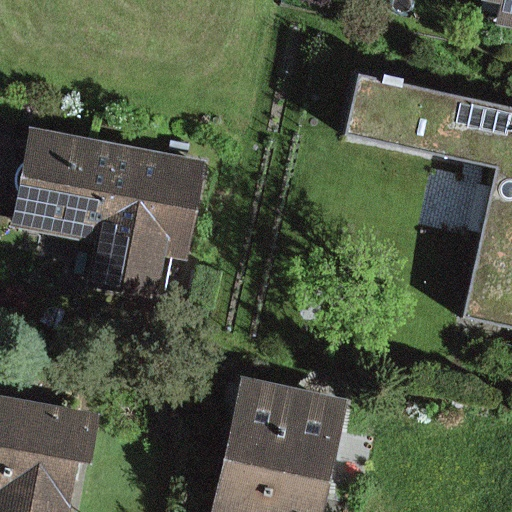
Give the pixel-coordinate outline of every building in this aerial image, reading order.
[(511,0),(503,0),(508,1),(504,21),(511,21),(511,0)] [(511,109),(349,68),(333,131),(505,175),(469,313),(511,324),(511,109)] [(211,146),(26,121),(12,224),(84,234),(77,281),(165,293),(170,258),(195,261),(211,146)] [(312,511),(331,395),(228,379),(207,511),(312,511)] [(73,511),(88,413),(0,399),(0,511),(73,511)]
